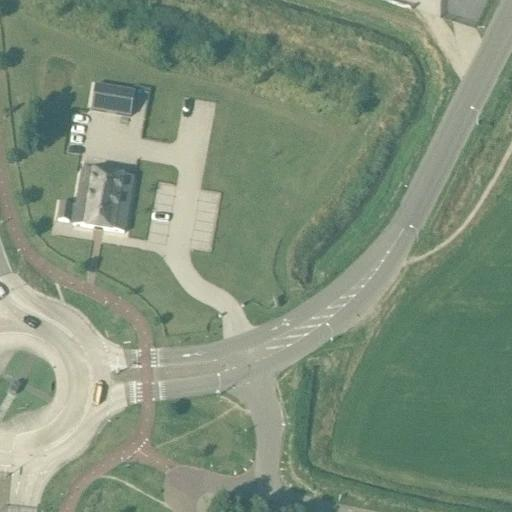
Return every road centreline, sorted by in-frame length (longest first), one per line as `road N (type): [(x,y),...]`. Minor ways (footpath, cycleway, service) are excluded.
road 1 (unclassified): [(247,358),(317,322),(378,266),(511,18)]
road 2 (track): [(378,266),(419,260),(452,238),(511,146)]
road 3 (unclassified): [(100,402),(220,380),(247,358)]
road 4 (unclassified): [(247,358),(96,359)]
road 5 (unclassified): [(271,491),(271,422),(247,358)]
road 6 (secondary): [(96,359),(76,328),(26,301),(0,270)]
road 7 (secondary): [(20,464),(25,449),(58,429),(75,406),(73,359)]
